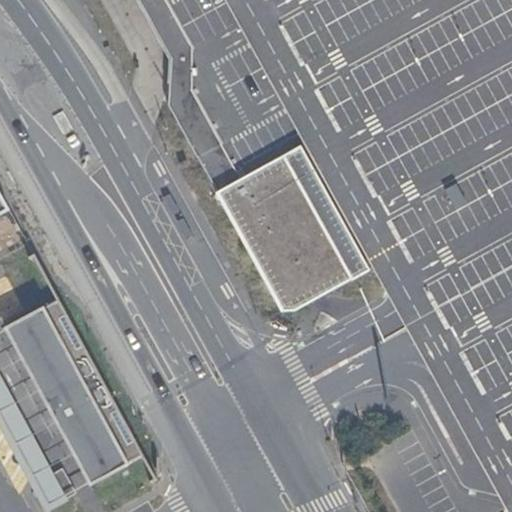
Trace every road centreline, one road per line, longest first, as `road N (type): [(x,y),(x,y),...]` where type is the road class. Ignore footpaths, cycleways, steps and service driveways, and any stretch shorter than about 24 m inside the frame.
road 1 (primary): [(246,386),(26,0)]
road 2 (primary): [(1,99),(206,477)]
road 3 (unclassified): [(1,99),(79,186),(194,376),(228,414)]
road 4 (unclassified): [(266,422),(384,356),(411,351)]
road 5 (unclassified): [(386,311),(246,386)]
